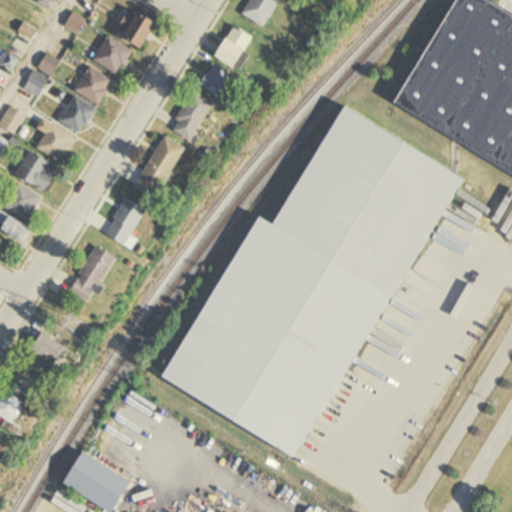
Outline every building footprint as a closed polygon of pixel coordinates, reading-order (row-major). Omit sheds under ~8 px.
[(38,0),(38,2),(50,10),(55,1),(53,0),(38,0)] [(267,28),(282,0),(252,0),(244,15),(267,28)] [(460,0),(398,102),(511,170),(511,13),(489,0),(460,0)] [(139,17),(131,11),(119,29),(145,47),(161,23),(143,11),(139,17)] [(87,21),(74,12),(65,26),(78,35),(87,21)] [(17,34),(1,65),(14,71),(36,30),(24,24),(19,34),(17,34)] [(219,57),(239,68),(256,37),(237,26),(219,57)] [(95,60),(118,76),(135,51),(111,36),(95,60)] [(79,64),(81,51),(69,49),(66,62),(79,64)] [(51,77),(61,62),(48,54),(38,69),(51,77)] [(233,75),(215,65),(203,86),(221,96),(233,75)] [(101,106),(115,81),(91,67),(76,91),(101,106)] [(37,97),(49,79),(36,70),(24,89),(37,97)] [(173,129),(194,142),(217,104),(197,91),(173,129)] [(60,121),(83,134),(98,110),(75,96),(60,121)] [(0,125),(15,135),(28,115),(12,105),(0,123),(0,125)] [(277,225),(349,105),(468,178),(298,458),(164,377),(262,216),(277,225)] [(38,149),(64,164),(79,140),(53,124),(38,149)] [(0,156),(9,142),(0,136),(0,156)] [(160,200),(187,148),(165,137),(139,189),(160,200)] [(17,174),(46,193),(57,176),(49,171),(53,165),(32,151),(17,174)] [(27,221),(43,200),(21,182),(5,203),(27,221)] [(137,248),(141,239),(136,237),(149,208),(127,198),(111,237),(137,248)] [(119,256),(96,245),(74,293),(92,301),(96,292),(101,294),(119,256)] [(30,357),(53,373),(70,347),(47,331),(30,357)] [(45,387),(18,370),(10,383),(37,401),(45,387)] [(20,420),(28,403),(6,392),(0,403),(0,414),(9,420),(6,426),(21,434),(26,424),(20,420)] [(66,482),(111,511),(131,481),(85,451),(66,482)]
